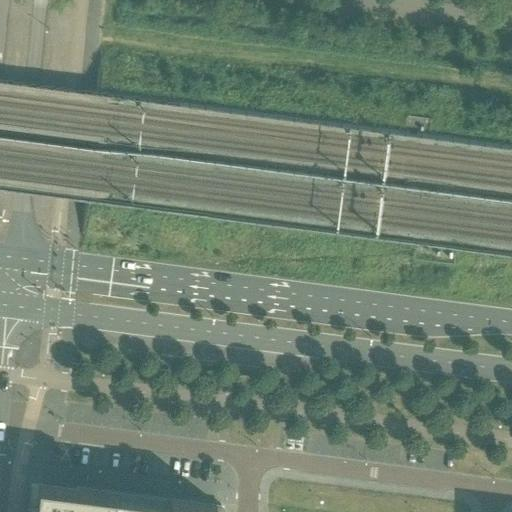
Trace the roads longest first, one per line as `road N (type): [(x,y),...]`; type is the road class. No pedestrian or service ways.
road 1 (secondary): [(12,309),(511,373)]
road 2 (secondary): [(511,323),(16,257)]
road 3 (unclassified): [(16,257),(41,0)]
road 4 (residential): [(253,456),(0,424)]
road 5 (residential): [(496,488),(253,456)]
road 6 (unclassified): [(511,17),(380,0)]
